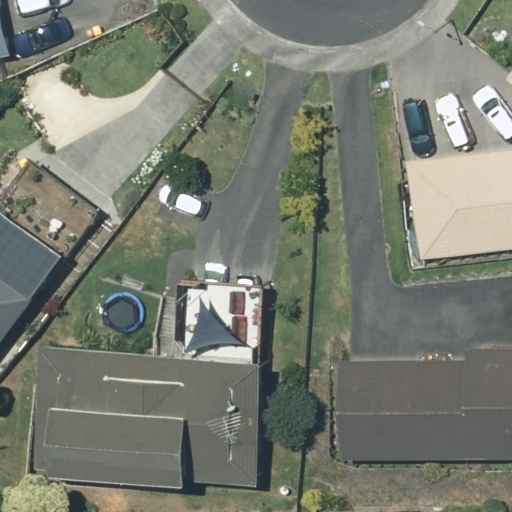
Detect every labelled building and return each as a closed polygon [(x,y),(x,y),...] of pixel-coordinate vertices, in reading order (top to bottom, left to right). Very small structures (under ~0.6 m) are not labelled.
[(0,0),(0,51),(24,46),(14,0),(0,0)] [(511,144),(417,156),(429,254),(511,243),(511,144)] [(0,210),(0,353),(88,241),(19,187),(0,210)] [(56,337),(49,463),(278,474),(285,349),(56,337)] [(363,449),(511,447),(511,337),(486,338),(486,352),(362,353),(363,449)]
